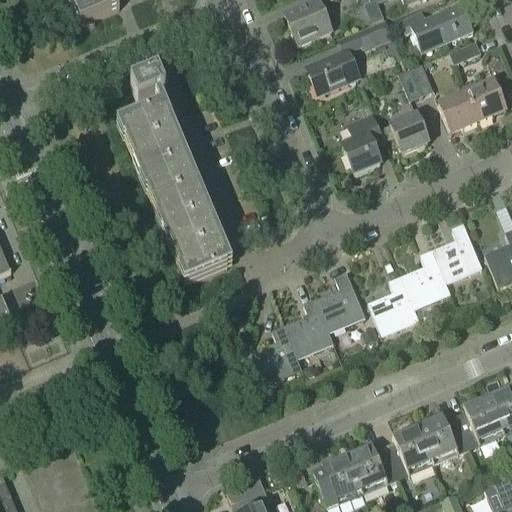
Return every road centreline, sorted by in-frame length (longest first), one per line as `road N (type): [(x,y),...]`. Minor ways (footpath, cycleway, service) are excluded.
road 1 (residential): [(164,493),(7,114)]
road 2 (residential): [(164,493),(511,350)]
road 3 (residential): [(7,114),(232,18)]
road 4 (residential): [(330,238),(232,18)]
road 5 (residential): [(330,238),(255,264),(241,251),(188,129)]
road 6 (residential): [(511,160),(330,238)]
